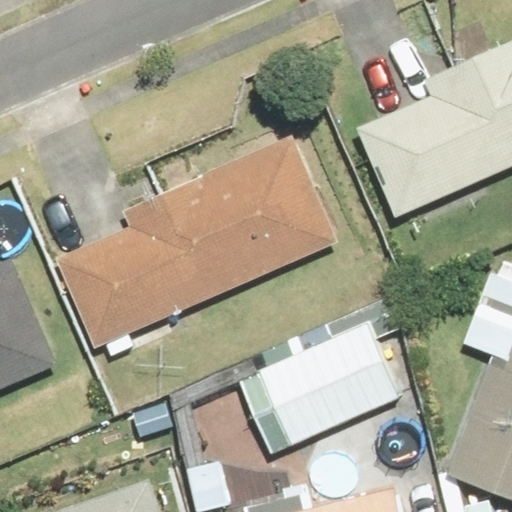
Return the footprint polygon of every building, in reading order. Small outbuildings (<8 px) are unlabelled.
[(365,117),(403,205),(511,157),(511,33),(430,70),(437,86),(365,117)] [(64,249),(101,337),(346,235),(301,127),(126,200),(134,220),(64,249)] [(0,380),(60,355),(17,252),(0,258),(0,380)] [(286,338),(292,352),(238,377),(240,382),(195,403),(214,444),(259,423),(271,450),(401,391),(378,340),(412,325),(396,291),(377,299),(366,275),(330,291),(340,313),(286,338)] [(511,295),(451,465),(511,486),(511,295)] [(258,442),(185,465),(200,511),(273,488),(258,442)] [(168,511),(154,472),(46,509),(46,511),(168,511)] [(413,511),(404,474),(256,511),(413,511)] [(463,503),(465,511),(496,511),(492,495),(463,503)]
